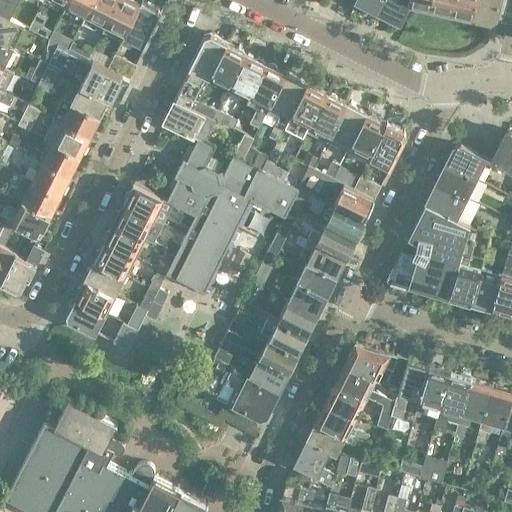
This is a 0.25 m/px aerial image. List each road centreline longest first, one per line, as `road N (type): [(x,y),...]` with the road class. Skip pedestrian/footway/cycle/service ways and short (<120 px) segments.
road 1 (residential): [(29,314),(191,0)]
road 2 (residential): [(351,304),(437,87)]
road 3 (residential): [(244,511),(351,304)]
road 4 (residential): [(437,87),(258,0)]
road 5 (residential): [(511,350),(351,304)]
